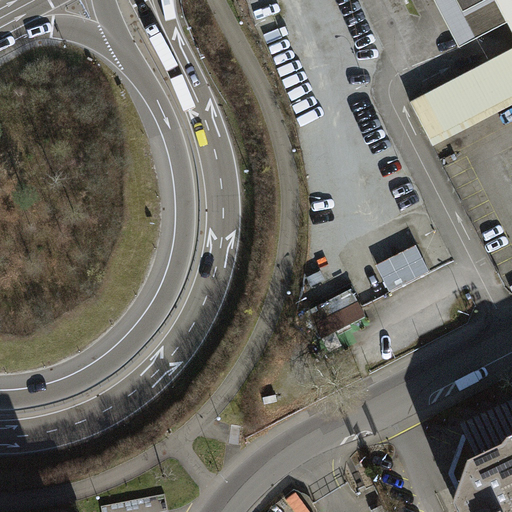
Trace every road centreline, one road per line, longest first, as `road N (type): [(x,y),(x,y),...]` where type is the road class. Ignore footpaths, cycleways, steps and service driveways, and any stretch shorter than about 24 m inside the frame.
road 1 (motorway): [(0,437),(92,417),(139,388),(203,311),(223,195),(187,76)]
road 2 (motorway): [(137,72),(171,135),(179,176),(184,224),(166,295),(111,360),(72,382),(0,397)]
road 3 (unknown): [(371,0),(395,56),(383,105),(500,343)]
road 4 (residential): [(511,337),(282,454),(222,511)]
road 5 (motorway): [(0,30),(51,23),(86,31),(137,72)]
